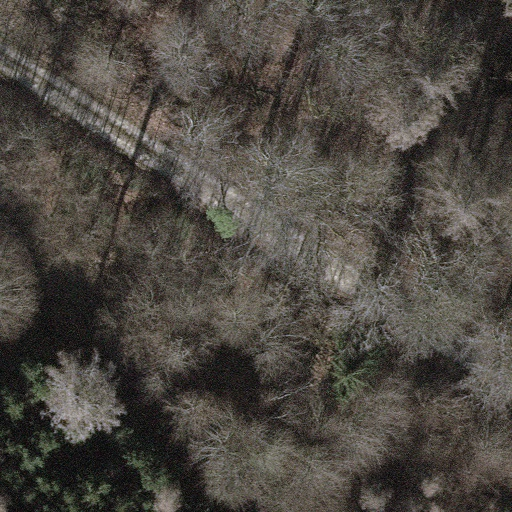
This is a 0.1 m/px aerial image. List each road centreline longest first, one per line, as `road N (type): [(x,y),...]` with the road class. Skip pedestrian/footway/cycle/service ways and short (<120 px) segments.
road 1 (track): [(511,380),(0,63)]
road 2 (track): [(262,511),(0,193)]
